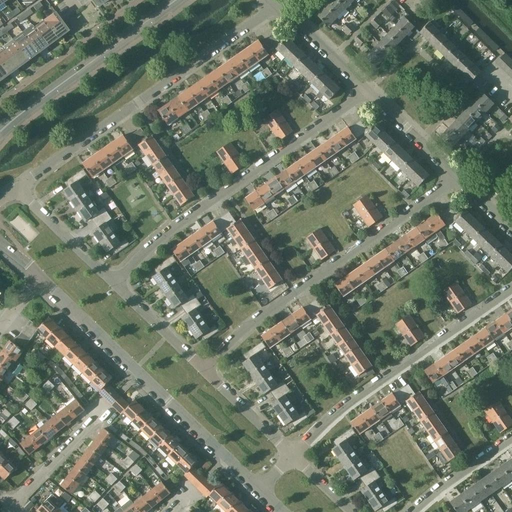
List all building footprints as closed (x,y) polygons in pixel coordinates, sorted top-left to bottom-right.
[(346,10),(335,0),(330,0),(325,6),(337,18),(346,10)] [(354,1),(353,0),(335,0),(346,10),(354,1)] [(395,0),(392,0),(383,11),(393,21),(405,8),(395,0)] [(36,11),(42,6),(39,2),(33,7),(36,11)] [(460,10),(454,4),(450,8),(457,14),(460,10)] [(337,18),(325,6),(316,15),(328,27),(337,18)] [(366,6),(363,9),(368,14),(371,12),(366,6)] [(15,16),(20,12),(17,8),(12,12),(15,16)] [(33,13),(30,9),(23,14),(26,18),(33,13)] [(368,14),(363,9),(360,12),(366,17),(368,14)] [(467,17),(460,10),(457,14),(463,21),(467,17)] [(9,20),(15,16),(12,12),(6,16),(9,20)] [(56,13),(44,22),(56,38),(66,31),(60,22),(62,21),(56,13)] [(20,22),(26,18),(23,14),(17,19),(20,22)] [(407,35),(414,27),(410,23),(413,20),(408,14),(397,25),(407,35)] [(473,23),(467,17),(463,21),(469,27),(473,23)] [(377,18),(374,20),(380,26),(383,23),(377,18)] [(380,26),(374,20),(371,23),(377,29),(380,26)] [(35,29),(46,45),(47,45),(56,38),(44,22),(35,29)] [(430,23),(420,33),(429,41),(438,31),(430,23)] [(13,28),(10,24),(4,28),(7,32),(13,28)] [(349,24),(346,27),(352,32),(354,29),(349,24)] [(32,25),(22,32),(25,36),(37,52),(46,45),(35,29),(32,25)] [(399,43),(407,35),(397,25),(389,34),(399,43)] [(352,32),(346,27),(343,29),(349,35),(352,32)] [(486,35),(479,29),(476,33),(482,39),(486,35)] [(438,31),(429,41),(437,50),(447,40),(438,31)] [(22,32),(12,40),(15,44),(27,60),(27,59),(37,52),(25,36),(22,32)] [(276,34),(275,35),(271,38),(278,48),(284,42),(276,34)] [(390,52),(399,43),(389,34),(380,43),(390,52)] [(360,35),(357,38),(363,43),(366,40),(360,35)] [(492,41),(486,35),(482,39),(488,45),(492,41)] [(278,48),(271,38),(266,41),(273,51),(276,49),(278,48)] [(285,58),(296,47),(287,38),(284,42),(278,48),(276,49),(285,58)] [(363,43),(357,38),(355,40),(360,46),(363,43)] [(12,40),(3,47),(5,51),(17,67),(27,60),(15,44),(12,40)] [(447,40),(437,50),(446,58),(455,48),(458,45),(455,42),(452,45),(447,40)] [(269,55),(268,55),(261,45),(259,41),(249,48),(259,62),(269,55)] [(273,51),(266,41),(261,45),(268,55),(273,51)] [(499,48),(492,41),(488,45),(495,51),(499,48)] [(381,61),(390,52),(380,43),(372,52),(381,61)] [(294,66),(305,55),(296,47),(285,58),(294,66)] [(259,62),(249,48),(239,55),(249,69),(259,62)] [(455,48),(446,58),(454,66),(464,56),(455,48)] [(5,51),(0,54),(0,63),(8,74),(17,67),(5,51)] [(373,70),(381,61),(372,52),(363,60),(373,70)] [(501,67),(510,58),(505,54),(496,63),(501,67)] [(249,69),(239,55),(229,62),(238,76),(249,69)] [(303,75),(314,64),(305,55),(294,66),(303,75)] [(464,56),(454,66),(463,74),(472,65),(464,56)] [(506,72),(511,65),(511,60),(510,58),(501,67),(506,72)] [(238,76),(229,62),(219,69),(228,83),(238,76)] [(312,83),(322,72),(314,64),(303,75),(312,83)] [(472,65),(463,74),(471,83),(481,73),(472,65)] [(228,83),(219,69),(209,76),(218,90),(228,83)] [(321,92),(331,81),(322,72),(312,83),(320,92),(321,92)] [(218,90),(209,76),(199,83),(208,97),(218,90)] [(340,89),(331,81),(321,92),(320,92),(316,96),(320,99),(324,95),(329,100),(340,89)] [(208,97),(199,83),(189,90),(198,104),(208,97)] [(294,84),(291,87),(297,92),(300,89),(294,84)] [(198,104),(189,90),(179,97),(188,111),(198,104)] [(494,104),(483,94),(475,102),(485,113),(494,104)] [(306,95),(303,98),(309,103),(311,100),(306,95)] [(188,111),(179,97),(169,104),(178,118),(188,111)] [(314,101),(310,105),(316,110),(319,107),(314,101)] [(485,113),(475,102),(466,111),(477,122),(485,113)] [(178,118),(169,104),(159,111),(168,125),(178,118)] [(277,110),(264,119),(272,130),(283,122),(279,116),(281,115),(277,110)] [(477,122),(466,111),(457,120),(468,131),(477,122)] [(364,119),(359,123),(367,134),(373,128),(364,119)] [(479,126),(480,132),(489,129),(490,134),(499,131),(496,119),(486,122),(487,124),(479,126)] [(468,131),(457,120),(449,129),(460,139),(468,131)] [(287,128),(283,122),(272,130),(279,141),(293,132),(289,127),(287,128)] [(367,134),(359,123),(354,126),(361,136),(364,133),(366,135),(367,134)] [(375,144),(385,133),(376,124),(373,128),(367,134),(366,135),(375,144)] [(361,136),(354,126),(349,129),(356,139),(361,136)] [(356,139),(349,129),(348,127),(338,134),(346,146),(356,139)] [(141,129),(136,132),(143,143),(148,139),(141,129)] [(460,139),(449,129),(440,138),(451,148),(460,139)] [(143,143),(136,132),(131,136),(138,146),(139,145),(143,143)] [(383,152),(394,141),(385,133),(375,144),(383,152)] [(346,146),(338,134),(328,141),(336,153),(346,146)] [(364,134),(356,139),(359,142),(366,135),(364,134)] [(133,150),(126,139),(124,136),(116,141),(113,142),(123,157),(133,150)] [(138,146),(131,136),(126,139),(133,150),(138,146)] [(148,139),(143,143),(139,145),(146,155),(159,147),(152,136),(148,139)] [(336,153),(328,141),(318,149),(326,160),(336,153)] [(403,150),(394,141),(383,152),(392,161),(403,150)] [(123,157),(113,142),(110,145),(104,150),(113,164),(123,157)] [(230,143),(217,152),(225,163),(236,155),(232,149),(233,148),(230,143)] [(166,157),(159,147),(146,155),(153,165),(166,157)] [(326,160),(318,149),(307,156),(316,168),(326,160)] [(113,164),(104,150),(97,155),(96,154),(93,157),(103,171),(113,164)] [(412,158),(403,150),(392,161),(401,169),(412,158)] [(240,161),(236,155),(225,163),(232,174),(245,165),(242,160),(240,161)] [(316,168),(307,156),(297,163),(305,175),(316,168)] [(103,171),(93,157),(90,159),(91,159),(83,164),(93,178),(103,171)] [(173,167),(166,157),(153,165),(158,172),(153,175),(155,179),(161,175),(160,175),(173,167)] [(410,178),(420,167),(412,158),(401,169),(410,178)] [(372,164),(377,170),(380,167),(375,161),(372,164)] [(305,175),(297,163),(287,170),(295,182),(305,175)] [(180,177),(173,167),(160,175),(161,175),(167,185),(180,177)] [(429,175),(420,167),(410,178),(419,186),(429,175)] [(71,201),(84,192),(77,182),(87,175),(83,170),(64,183),(68,188),(64,191),(71,201)] [(295,182),(287,170),(277,177),(285,189),(295,182)] [(187,187),(180,177),(167,185),(174,195),(187,187)] [(285,189),(277,177),(266,185),(275,196),(285,189)] [(275,196),(266,185),(256,192),(264,203),(275,196)] [(194,197),(187,187),(174,195),(181,205),(194,197)] [(401,193),(407,198),(410,196),(404,190),(401,193)] [(79,211),(91,203),(84,192),(71,201),(79,211)] [(106,192),(101,196),(105,200),(109,197),(106,192)] [(264,203),(256,192),(246,199),(254,211),(264,203)] [(367,196),(353,205),(361,216),(373,208),(369,202),(370,201),(367,196)] [(99,213),(91,203),(79,211),(86,222),(91,218),(94,223),(108,214),(104,209),(99,213)] [(453,205),(448,208),(457,220),(462,214),(453,205)] [(377,214),(373,208),(361,216),(368,227),(382,218),(379,213),(377,214)] [(457,220),(448,208),(443,212),(450,221),(453,219),(455,222),(457,220)] [(464,230),(474,219),(466,211),(462,214),(457,220),(455,222),(464,230)] [(450,221),(443,212),(438,216),(445,225),(450,221)] [(229,213),(224,216),(231,226),(236,223),(229,213)] [(100,242),(113,233),(106,223),(112,219),(108,214),(94,223),(98,228),(93,232),(100,242)] [(445,225),(438,216),(437,214),(427,220),(436,232),(439,237),(441,240),(446,247),(449,245),(447,242),(448,241),(445,238),(439,230),(445,225)] [(231,226),(224,216),(219,220),(226,230),(228,229),(231,226)] [(473,238),(483,228),(474,219),(464,230),(473,238)] [(226,230),(219,220),(214,223),(221,233),(226,230)] [(236,223),(231,226),(228,229),(234,239),(247,230),(240,220),(236,223)] [(436,232),(427,220),(417,228),(426,239),(429,244),(439,237),(436,232)] [(221,233),(214,223),(213,222),(203,229),(211,240),(221,233)] [(426,239),(417,228),(407,235),(415,247),(426,239)] [(481,247),(492,236),(483,228),(473,238),(481,247)] [(211,240),(203,229),(193,236),(201,248),(211,240)] [(319,229),(306,238),(314,249),(325,241),(321,235),(323,234),(319,229)] [(254,240),(247,230),(234,239),(230,242),(233,245),(237,243),(241,249),(254,240)] [(120,243),(113,233),(100,242),(108,253),(112,249),(116,255),(130,245),(126,239),(120,243)] [(415,247),(407,235),(397,242),(405,254),(415,247)] [(201,248),(193,236),(183,243),(191,255),(201,248)] [(490,256),(501,245),(492,236),(481,247),(490,256)] [(261,250),(254,240),(241,249),(246,256),(242,259),(244,262),(261,250)] [(446,247),(441,240),(437,243),(442,250),(446,247)] [(455,240),(453,243),(458,248),(461,245),(455,240)] [(329,247),(325,241),(314,249),(322,260),(335,251),(331,246),(329,247)] [(405,254),(397,242),(387,249),(395,261),(405,254)] [(191,255),(183,243),(173,251),(181,262),(191,255)] [(499,264),(510,253),(501,245),(490,256),(499,264)] [(395,261),(387,249),(376,256),(385,268),(395,261)] [(268,261),(261,250),(244,262),(247,266),(251,263),(255,269),(268,261)] [(467,251),(464,254),(470,259),(473,256),(467,251)] [(511,268),(511,255),(510,253),(499,264),(508,273),(511,268)] [(161,287),(174,278),(167,268),(176,261),(173,256),(154,269),(157,274),(153,277),(161,287)] [(385,268),(376,256),(366,263),(374,275),(385,268)] [(478,262),(473,256),(470,259),(476,265),(478,262)] [(275,271),(268,261),(255,269),(262,279),(275,271)] [(374,275),(366,263),(356,271),(364,282),(374,275)] [(485,268),(482,271),(487,276),(490,273),(485,268)] [(282,281),(275,271),(262,279),(258,282),(261,286),(265,283),(269,289),(282,281)] [(364,282),(356,271),(346,278),(354,290),(364,282)] [(168,298),(181,288),(174,278),(161,287),(168,298)] [(354,290),(346,278),(335,285),(344,297),(354,290)] [(456,282),(443,292),(450,302),(462,295),(458,289),(460,287),(456,282)] [(188,298),(181,288),(168,298),(175,308),(180,305),(184,310),(197,300),(194,295),(193,294),(188,298)] [(200,291),(194,295),(197,300),(203,295),(200,291)] [(466,301),(462,295),(450,302),(458,313),(471,304),(468,299),(466,301)] [(319,298),(318,299),(314,302),(321,312),(326,309),(319,298)] [(189,328),(202,320),(195,309),(201,305),(197,300),(184,310),(187,315),(182,318),(189,328)] [(321,312),(314,302),(309,305),(316,315),(317,315),(321,312)] [(316,315),(309,305),(304,309),(311,319),(316,315)] [(326,309),(321,312),(317,315),(324,325),(336,316),(329,306),(326,309)] [(311,319),(304,309),(303,307),(292,315),(300,327),(311,319)] [(300,327),(292,315),(282,322),(290,334),(300,327)] [(409,315),(396,324),(403,335),(415,327),(411,321),(413,320),(409,315)] [(511,327),(511,322),(507,315),(496,322),(504,333),(511,327)] [(343,326),(336,316),(324,325),(331,335),(343,326)] [(49,317),(40,327),(38,330),(46,339),(59,326),(54,322),(55,321),(51,318),(50,319),(49,317)] [(209,329),(202,320),(189,328),(197,339),(202,335),(205,341),(219,331),(215,326),(209,329)] [(40,327),(30,321),(27,326),(36,333),(38,330),(40,327)] [(290,334),(282,322),(272,329),(280,341),(290,334)] [(504,333),(496,322),(486,329),(494,340),(504,333)] [(36,333),(27,326),(23,331),(33,338),(36,333)] [(60,328),(59,326),(46,339),(55,347),(67,335),(63,331),(64,330),(60,327),(60,328)] [(351,336),(343,326),(331,335),(338,345),(351,336)] [(419,333),(415,327),(403,335),(411,346),(424,337),(421,332),(419,333)] [(280,341),(272,329),(262,336),(270,348),(280,341)] [(494,340),(486,329),(476,336),(484,347),(494,340)] [(33,338),(23,331),(19,336),(29,343),(33,338)] [(68,336),(67,335),(55,347),(64,356),(76,344),(71,339),(72,338),(69,335),(68,336)] [(29,343),(19,336),(16,341),(25,348),(29,343)] [(358,346),(351,336),(338,345),(345,355),(358,346)] [(484,347),(476,336),(466,343),(474,355),(484,347)] [(24,351),(14,344),(10,341),(9,343),(8,342),(6,346),(7,347),(3,352),(16,361),(24,351)] [(266,347),(262,342),(243,355),(247,360),(243,363),(250,374),(263,365),(256,354),(266,347)] [(474,355),(466,343),(455,350),(463,362),(474,355)] [(77,345),(76,344),(64,356),(73,364),(85,352),(80,348),(81,347),(78,344),(77,345)] [(365,356),(358,346),(345,355),(352,365),(365,356)] [(463,362),(455,350),(445,357),(453,369),(463,362)] [(20,364),(16,361),(3,352),(0,355),(0,364),(9,371),(13,374),(20,364)] [(36,356),(43,361),(46,358),(38,352),(36,356)] [(86,354),(85,352),(73,364),(82,373),(94,361),(89,357),(90,356),(87,353),(86,354)] [(332,355),(327,358),(331,365),(336,361),(332,355)] [(372,366),(365,356),(352,365),(359,375),(372,366)] [(453,369),(445,357),(435,364),(443,376),(453,369)] [(49,360),(46,363),(54,368),(56,365),(49,360)] [(95,363),(94,361),(82,373),(91,381),(103,369),(99,366),(99,365),(96,362),(95,363)] [(9,371),(0,364),(0,379),(2,381),(9,371)] [(443,376),(435,364),(425,372),(433,383),(439,379),(445,388),(446,387),(450,393),(453,391),(449,384),(443,376)] [(257,384),(270,375),(263,365),(250,374),(257,384)] [(55,370),(62,376),(65,373),(58,367),(55,370)] [(107,384),(112,379),(108,374),(109,374),(105,370),(104,371),(103,369),(91,381),(101,390),(99,393),(108,401),(116,392),(107,384)] [(41,373),(38,376),(44,382),(47,379),(41,373)] [(273,396),(287,386),(283,381),(277,385),(270,375),(257,384),(264,394),(269,391),(273,396)] [(44,382),(38,376),(35,379),(41,385),(44,382)] [(64,378),(69,385),(72,383),(67,376),(64,378)] [(49,381),(46,384),(52,390),(55,387),(49,381)] [(452,382),(449,384),(453,391),(457,388),(452,382)] [(52,390),(46,384),(43,387),(49,393),(52,390)] [(71,388),(77,395),(80,393),(75,385),(71,388)] [(408,385),(404,388),(411,398),(415,395),(408,385)] [(279,415),(292,406),(285,395),(291,391),(287,386),(273,396),(277,401),(272,404),(279,415)] [(404,388),(399,391),(406,402),(406,401),(411,398),(404,388)] [(23,391),(20,394),(26,400),(29,397),(23,391)] [(399,391),(394,395),(401,405),(406,402),(399,391)] [(411,398),(406,401),(413,411),(426,402),(419,392),(415,395),(411,398)] [(26,400),(20,394),(17,397),(23,403),(26,400)] [(393,394),(382,401),(390,413),(401,405),(394,395),(393,394)] [(80,399),(86,406),(89,403),(83,396),(80,399)] [(133,421),(144,410),(143,408),(144,407),(141,404),(140,405),(135,400),(130,406),(121,397),(112,406),(122,415),(119,417),(123,421),(128,417),(133,421)] [(32,399),(29,402),(35,408),(38,405),(32,399)] [(76,418),(85,411),(77,400),(67,408),(76,418)] [(382,401),(372,408),(380,420),(382,423),(393,416),(390,413),(382,401)] [(35,408),(29,402),(26,405),(32,411),(35,408)] [(426,402),(413,411),(420,421),(433,412),(426,402)] [(498,402),(485,411),(493,422),(504,414),(500,408),(502,407),(498,402)] [(299,416),(292,406),(279,415),(286,425),(291,422),(295,427),(308,417),(305,412),(299,416)] [(67,426),(76,418),(67,408),(58,415),(67,426)] [(372,408),(362,415),(370,427),(380,420),(372,408)] [(6,409),(3,412),(9,418),(12,415),(6,409)] [(149,414),(144,410),(133,421),(142,430),(153,418),(152,417),(153,416),(150,413),(149,414)] [(9,418),(3,412),(0,415),(6,421),(9,418)] [(433,412),(420,421),(427,431),(440,422),(433,412)] [(508,420),(504,414),(493,422),(500,433),(511,424),(511,421),(510,419),(508,420)] [(58,433),(67,426),(58,415),(49,422),(58,433)] [(362,415),(351,422),(354,426),(359,434),(370,427),(362,415)] [(14,417),(11,420),(17,426),(20,423),(14,417)] [(158,422),(153,418),(142,430),(151,439),(162,427),(161,426),(162,425),(158,422)] [(17,426),(11,420),(8,423),(14,429),(17,426)] [(49,440),(58,433),(49,422),(40,429),(49,440)] [(427,431),(423,434),(426,438),(430,435),(434,441),(447,432),(440,422),(427,431)] [(118,430),(111,425),(109,428),(116,433),(118,430)] [(167,431),(162,427),(151,439),(159,447),(171,435),(170,434),(171,434),(167,430),(167,431)] [(339,460),(353,450),(345,440),(355,434),(351,428),(332,441),(336,447),(332,449),(339,460)] [(40,447),(49,440),(40,429),(31,436),(40,447)] [(115,437),(104,429),(97,438),(108,446),(115,437)] [(2,430),(0,431),(0,433),(6,439),(9,436),(2,430)] [(447,432),(434,441),(441,451),(454,443),(447,432)] [(121,433),(119,436),(126,441),(129,438),(121,433)] [(176,440),(171,435),(159,447),(168,456),(180,444),(179,443),(180,442),(177,439),(176,440)] [(30,455),(40,447),(31,436),(21,444),(30,455)] [(11,438),(8,441),(15,448),(18,445),(11,438)] [(108,446),(97,438),(90,448),(101,456),(108,446)] [(129,444),(139,451),(141,448),(132,441),(129,444)] [(441,451),(436,455),(439,459),(444,465),(449,461),(461,453),(454,443),(441,451)] [(185,449),(180,444),(168,456),(177,464),(189,452),(188,452),(189,451),(186,448),(185,449)] [(22,457),(26,455),(20,448),(17,450),(22,457)] [(101,456),(90,448),(83,457),(94,465),(101,456)] [(147,453),(141,448),(139,451),(144,456),(147,453)] [(134,450),(128,456),(134,462),(140,456),(134,450)] [(347,470),(360,461),(353,450),(339,460),(347,470)] [(433,451),(425,456),(428,460),(436,455),(433,451)] [(194,457),(189,452),(177,464),(186,473),(184,475),(189,480),(198,471),(193,467),(198,462),(197,461),(198,460),(194,457)] [(128,456),(125,459),(131,465),(134,462),(128,456)] [(150,456),(147,459),(152,466),(156,463),(150,456)] [(94,465),(83,457),(76,467),(87,475),(94,465)] [(5,480),(17,468),(8,459),(0,467),(0,474),(1,475),(0,476),(3,480),(4,479),(5,480)] [(131,465),(125,459),(122,463),(128,468),(131,465)] [(511,479),(511,459),(501,466),(511,480),(511,479)] [(362,482),(376,472),(373,467),(367,471),(360,461),(347,470),(354,480),(359,477),(362,482)] [(136,464),(133,467),(139,473),(142,470),(136,464)] [(158,466),(155,469),(161,476),(164,473),(158,466)] [(511,480),(501,466),(491,474),(501,487),(511,480)] [(87,475),(76,467),(69,476),(79,484),(87,475)] [(139,473),(133,467),(130,470),(136,476),(139,473)] [(194,485),(202,476),(198,471),(189,480),(194,485)] [(368,501),(381,492),(374,481),(380,477),(376,472),(362,482),(366,487),(361,491),(368,501)] [(112,473),(109,476),(115,482),(118,479),(112,473)] [(501,487),(491,474),(481,481),(490,494),(501,487)] [(79,484),(69,476),(61,486),(72,494),(79,484)] [(112,485),(115,482),(109,476),(106,480),(112,485)] [(163,479),(169,486),(172,483),(166,476),(163,479)] [(218,504),(229,492),(225,488),(226,487),(222,484),(222,485),(220,483),(215,488),(207,480),(198,489),(207,498),(209,495),(218,504)] [(120,481),(117,484),(123,490),(126,487),(120,481)] [(490,494),(481,481),(471,488),(480,502),(490,494)] [(161,500),(171,493),(162,482),(153,490),(161,500)] [(123,490),(117,484),(114,487),(120,493),(123,490)] [(480,502),(471,488),(460,495),(470,509),(480,502)] [(95,490),(92,493),(98,499),(101,496),(95,490)] [(152,508),(161,500),(153,490),(143,497),(152,508)] [(53,494),(37,511),(38,511),(37,511),(53,511),(57,507),(62,503),(63,501),(64,502),(69,495),(65,492),(65,493),(59,501),(53,494)] [(231,493),(229,492),(218,504),(226,511),(227,511),(238,501),(234,496),(234,495),(231,493)] [(389,502),(381,492),(368,501),(375,511),(381,507),(383,511),(385,511),(398,503),(394,498),(389,502)] [(98,499),(92,493),(89,496),(95,502),(98,499)] [(69,495),(64,502),(67,504),(72,497),(69,495)] [(465,511),(470,509),(460,495),(450,502),(456,511),(465,511)] [(140,511),(146,511),(152,508),(143,497),(134,505),(140,511)] [(103,498),(100,501),(106,507),(109,504),(103,498)] [(129,501),(121,507),(124,511),(140,511),(134,505),(130,500),(129,501)] [(106,507),(100,501),(97,504),(103,510),(106,507)] [(239,502),(238,501),(227,511),(244,511),(247,509),(243,505),(243,504),(240,501),(239,502)]
